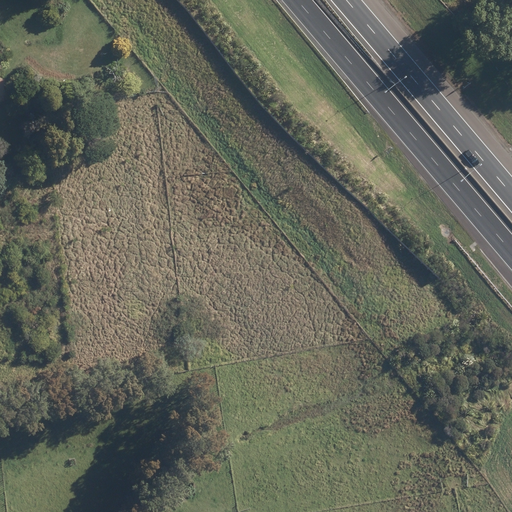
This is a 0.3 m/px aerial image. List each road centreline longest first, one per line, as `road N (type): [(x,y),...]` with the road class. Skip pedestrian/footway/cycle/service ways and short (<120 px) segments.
road 1 (motorway): [(511,252),(290,0)]
road 2 (motorway): [(342,0),(511,192)]
